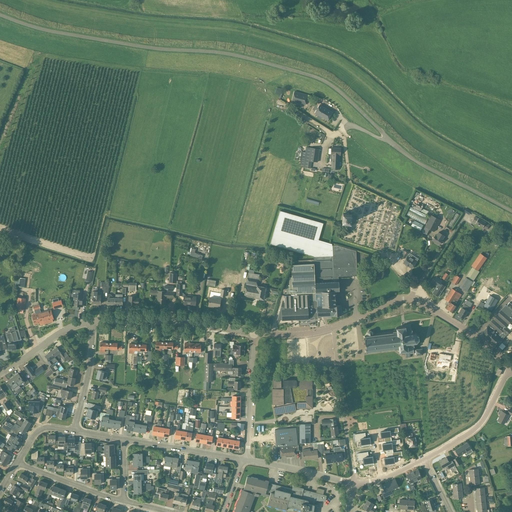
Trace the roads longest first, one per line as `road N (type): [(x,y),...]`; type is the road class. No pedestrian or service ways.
road 1 (unclassified): [(511,211),(417,162),(338,90),(310,75),(0,15)]
road 2 (residential): [(253,331),(303,335),(411,298)]
road 3 (residential): [(95,320),(253,331)]
road 4 (residential): [(423,459),(476,428),(510,365)]
road 5 (residential): [(243,460),(253,331)]
road 6 (residential): [(243,460),(124,440)]
